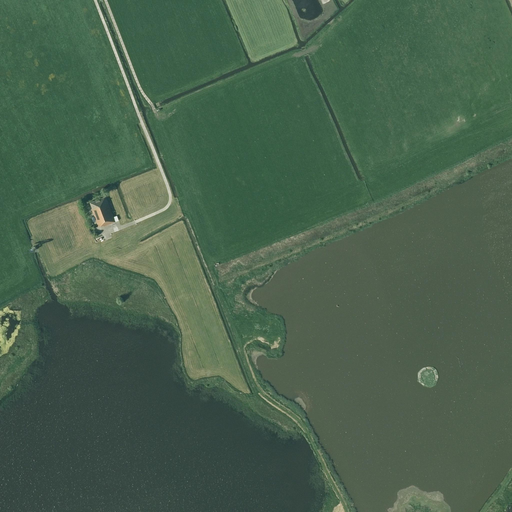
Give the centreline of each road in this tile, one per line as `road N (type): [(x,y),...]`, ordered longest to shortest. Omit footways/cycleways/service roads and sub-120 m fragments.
road 1 (track): [(362,0),(312,48),(158,113)]
road 2 (track): [(105,0),(158,113)]
